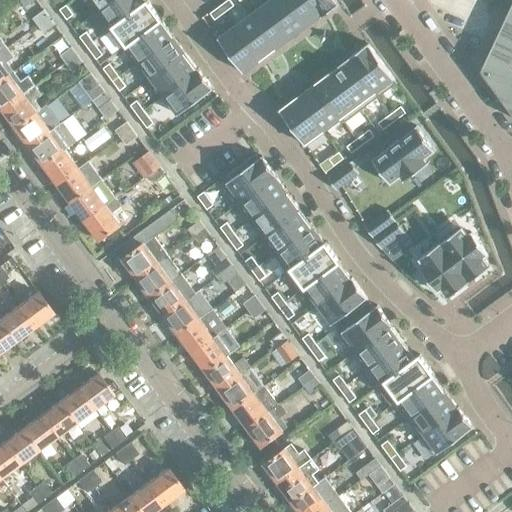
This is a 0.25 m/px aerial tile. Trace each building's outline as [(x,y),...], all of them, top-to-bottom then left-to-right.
[(110,0),(100,8),(113,25),(147,0),(110,0)] [(147,0),(113,25),(127,44),(161,18),(162,17),(149,0),(147,0)] [(307,26),(287,0),(268,0),(266,2),(291,37),(307,26)] [(322,15),(311,0),(287,0),(307,26),(322,15)] [(311,0),(322,15),(323,16),(340,3),(337,0),(311,0)] [(250,14),(276,49),(291,37),(266,2),(250,14)] [(511,2),(506,17),(480,71),(511,113),(511,2)] [(66,3),(60,7),(65,16),(72,11),(66,3)] [(37,24),(48,16),(43,9),(32,18),(37,24)] [(216,18),(211,11),(203,17),(208,24),(216,18)] [(250,14),(235,25),(260,60),(276,49),(250,14)] [(43,33),(54,24),(48,16),(37,24),(43,33)] [(161,18),(127,44),(139,60),(174,35),(161,18)] [(243,72),(260,60),(235,25),(218,37),(243,72)] [(87,45),(93,40),(87,32),(81,37),(87,45)] [(174,35),(139,60),(151,76),(186,51),(174,35)] [(99,48),(93,40),(87,45),(93,53),(99,48)] [(351,58),(376,93),(395,79),(369,43),(350,57),(351,58)] [(64,62),(76,53),(71,47),(60,55),(64,62)] [(0,79),(13,70),(7,63),(14,57),(7,48),(1,52),(0,51),(0,79)] [(186,51),(151,76),(163,94),(198,68),(186,51)] [(70,70),(82,62),(76,53),(64,62),(70,70)] [(376,93),(351,58),(333,70),(359,105),(376,93)] [(106,71),(112,79),(119,75),(113,67),(106,71)] [(198,68),(163,94),(178,114),(214,87),(199,68),(198,68)] [(0,79),(0,107),(1,108),(34,84),(28,76),(21,81),(13,70),(0,79)] [(341,118),(359,105),(333,70),(316,83),(341,118)] [(125,83),(119,75),(112,79),(118,87),(125,83)] [(341,118),(316,83),(298,96),(324,131),(341,118)] [(1,108),(14,126),(40,107),(35,100),(42,95),(34,84),(1,108)] [(103,90),(99,84),(87,93),(92,99),(103,90)] [(103,90),(92,99),(98,108),(110,99),(103,90)] [(305,144),(324,131),(298,96),(280,110),(305,144)] [(138,101),(131,106),(137,113),(143,109),(138,101)] [(101,111),(106,119),(118,110),(112,103),(101,111)] [(21,136),(28,145),(60,122),(53,114),(44,121),(38,112),(42,109),(40,107),(14,126),(11,129),(18,139),(21,136)] [(396,120),(404,114),(400,108),(391,114),(396,120)] [(149,117),(143,109),(137,113),(143,121),(149,117)] [(396,120),(391,114),(383,119),(388,126),(396,120)] [(60,122),(28,145),(25,148),(39,167),(42,164),(64,148),(65,149),(77,140),(63,122),(61,123),(60,122)] [(126,145),(137,136),(127,122),(115,130),(126,145)] [(437,149),(417,123),(372,156),(391,182),(403,174),(407,178),(428,163),(424,158),(437,149)] [(357,139),(361,145),(369,140),(365,133),(357,139)] [(361,145),(357,139),(349,145),(353,151),(361,145)] [(42,164),(56,183),(78,167),(65,149),(64,148),(42,164)] [(136,160),(147,174),(159,165),(148,151),(136,160)] [(277,174),(262,154),(226,180),(241,200),(276,174),(277,174)] [(320,165),(325,172),(333,166),(329,160),(320,165)] [(359,172),(351,162),(329,178),(336,189),(359,172)] [(153,182),(163,174),(165,173),(159,165),(147,174),(153,182)] [(69,201),(91,185),(78,167),(56,183),(69,201)] [(253,216),(288,191),(276,174),(241,200),(253,216)] [(77,211),(84,220),(115,197),(101,178),(91,185),(69,201),(66,204),(73,213),(77,211)] [(253,216),(265,234),(300,208),(288,191),(253,216)] [(207,195),(200,199),(206,208),(212,203),(207,195)] [(115,197),(84,220),(98,240),(120,224),(111,212),(121,205),(115,197)] [(122,259),(136,277),(167,254),(154,236),(178,218),(171,208),(126,241),(133,251),(122,259)] [(300,208),(265,234),(278,250),(312,225),(300,208)] [(374,237),(396,220),(389,210),(366,226),(374,237)] [(192,235),(204,227),(199,220),(188,229),(192,235)] [(396,220),(374,237),(381,247),(404,231),(396,220)] [(221,228),(227,236),(233,231),(227,223),(221,228)] [(325,242),(312,225),(278,250),(290,268),(325,242)] [(198,243),(210,235),(204,227),(192,235),(198,243)] [(488,253),(473,232),(468,236),(462,227),(440,243),(469,281),(490,266),(484,257),(488,253)] [(239,239),(233,231),(227,236),(232,244),(239,239)] [(325,242),(290,268),(304,286),(339,261),(340,260),(326,242),(325,242)] [(469,281),(440,243),(419,258),(426,267),(421,271),(436,292),(441,288),(447,297),(469,281)] [(136,277),(150,296),(181,273),(167,254),(136,277)] [(245,261),(251,270),(258,265),(252,257),(245,261)] [(220,273),(231,264),(227,258),(215,266),(220,273)] [(339,261),(304,286),(317,304),(351,278),(339,261)] [(226,281),(237,273),(238,273),(231,264),(220,273),(226,281)] [(258,265),(251,270),(257,278),(264,273),(258,265)] [(195,292),(181,273),(150,296),(164,315),(195,292)] [(351,278),(317,304),(331,323),(367,297),(352,277),(351,278)] [(177,334),(212,308),(198,289),(195,292),(164,315),(177,334)] [(16,305),(33,327),(52,313),(35,290),(16,305)] [(272,297),(278,305),(284,301),(278,293),(272,297)] [(247,310),(259,302),(254,295),(243,303),(247,310)] [(284,301),(278,305),(284,313),(290,309),(284,301)] [(253,318),(265,310),(259,302),(247,310),(253,318)] [(341,330),(355,350),(390,324),(391,323),(377,304),(341,330)] [(0,321),(14,341),(33,327),(16,305),(0,316),(0,321)] [(177,334),(191,352),(213,336),(226,327),(212,308),(177,334)] [(0,351),(14,341),(0,321),(0,351)] [(355,350),(368,367),(403,342),(390,324),(355,350)] [(270,341),(272,344),(275,347),(286,338),(282,332),(270,341)] [(302,339),(308,347),(315,342),(309,334),(302,339)] [(226,355),(213,336),(191,352),(205,371),(226,355)] [(296,353),(292,347),(286,338),(275,347),(281,355),(285,361),(296,353)] [(314,355),(320,350),(315,342),(308,347),(314,355)] [(415,358),(403,342),(368,367),(380,384),(384,381),(415,358)] [(384,381),(397,399),(432,374),(433,373),(420,354),(415,358),(384,381)] [(205,371),(218,389),(250,365),(243,356),(233,364),(226,355),(205,371)] [(254,392),(255,393),(265,385),(250,365),(218,389),(232,409),(254,392)] [(303,385),(314,376),(309,369),(298,378),(303,385)] [(96,372),(76,386),(93,408),(112,394),(96,372)] [(445,391),(432,374),(397,399),(410,417),(445,391)] [(309,393),(320,384),(314,376),(303,385),(309,393)] [(339,376),(333,381),(339,389),(345,384),(339,376)] [(351,392),(345,384),(339,389),(344,397),(351,392)] [(74,422),(93,408),(76,386),(58,400),(74,422)] [(410,417),(422,433),(457,408),(445,391),(410,417)] [(268,411),(255,393),(254,392),(232,409),(246,427),(268,411)] [(56,436),(74,422),(58,400),(39,413),(56,436)] [(268,411),(246,427),(260,446),(287,427),(279,417),(286,412),(279,402),(268,411)] [(458,407),(457,408),(422,433),(437,453),(472,426),(458,407)] [(364,423),(371,419),(365,411),(358,415),(364,423)] [(37,449),(56,436),(39,413),(21,427),(37,449)] [(376,427),(371,419),(364,423),(370,432),(376,427)] [(329,434),(334,441),(352,427),(347,421),(329,434)] [(109,431),(118,443),(126,437),(117,425),(109,431)] [(19,463),(37,449),(21,427),(2,441),(19,463)] [(339,449),(358,435),(352,427),(334,441),(339,449)] [(102,436),(111,448),(118,443),(109,431),(102,436)] [(0,476),(0,477),(19,463),(2,441),(0,442),(0,476)] [(122,448),(131,460),(138,454),(129,442),(122,448)] [(278,482),(311,458),(305,449),(299,453),(292,443),(264,464),(278,482)] [(383,449),(389,457),(395,453),(389,445),(383,449)] [(122,448),(115,453),(124,465),(131,460),(122,448)] [(72,458),(81,470),(89,464),(80,452),(72,458)] [(401,461),(395,453),(389,457),(395,465),(401,461)] [(380,465),(374,457),(355,472),(360,479),(368,474),(380,465)] [(74,476),(81,470),(72,458),(65,464),(74,476)] [(278,482),(292,501),(318,481),(312,473),(319,468),(311,458),(278,482)] [(380,465),(368,474),(377,486),(389,477),(380,465)] [(166,467),(147,481),(162,503),(182,488),(166,467)] [(101,481),(92,469),(85,475),(93,486),(101,481)] [(93,486),(85,475),(77,480),(86,492),(93,486)] [(299,511),(316,511),(339,495),(325,477),(318,481),(292,501),(299,511)] [(44,498),(52,492),(43,480),(36,486),(44,498)] [(140,511),(149,511),(162,503),(147,481),(128,495),(140,511)] [(37,504),(44,498),(36,486),(28,492),(37,504)] [(140,511),(128,495),(110,509),(112,511),(140,511)] [(316,511),(351,511),(339,495),(316,511)] [(396,510),(407,502),(402,495),(391,504),(396,510)] [(48,502),(54,511),(59,511),(64,509),(55,497),(48,502)] [(54,511),(48,502),(40,508),(42,511),(54,511)] [(397,511),(410,511),(413,510),(407,502),(396,510),(397,511)]
